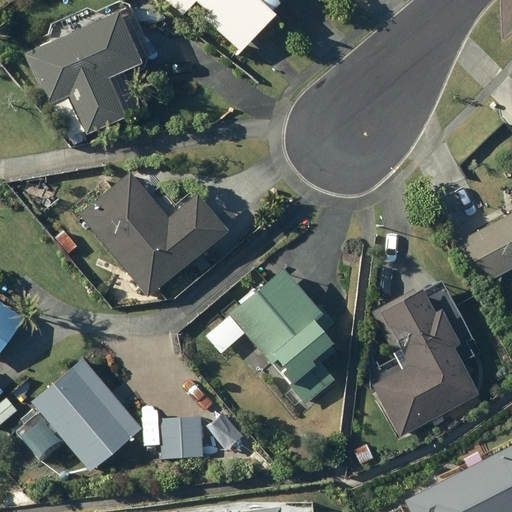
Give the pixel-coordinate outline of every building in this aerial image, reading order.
[(194,0),(207,11),(202,17),(238,49),(272,10),(269,8),(276,0),(168,0),(182,12),(192,0),(194,0)] [(105,74),(137,60),(114,9),(22,51),(45,102),(66,93),(84,132),(124,114),(105,74)] [(128,170),(77,212),(146,295),(226,228),(195,191),(166,216),(128,170)] [(511,209),(455,241),(479,284),(511,265),(511,209)] [(54,236),(66,252),(74,245),(62,229),(54,236)] [(289,380),(286,382),(305,403),(333,378),(312,355),(330,340),(311,319),(321,311),(280,265),(227,312),(271,362),(275,358),(283,367),(280,370),(289,380)] [(407,364),(371,383),(399,435),(477,392),(450,343),(457,340),(438,306),(432,309),(418,284),(370,311),(391,349),(397,346),(407,364)] [(0,346),(21,316),(0,301),(0,346)] [(80,358),(30,402),(88,470),(139,426),(80,358)] [(199,415),(159,417),(161,458),(228,455),(228,441),(201,443),(199,415)] [(511,511),(511,436),(391,504),(395,511),(511,511)] [(366,443),(354,449),(360,462),(372,457),(366,443)]
